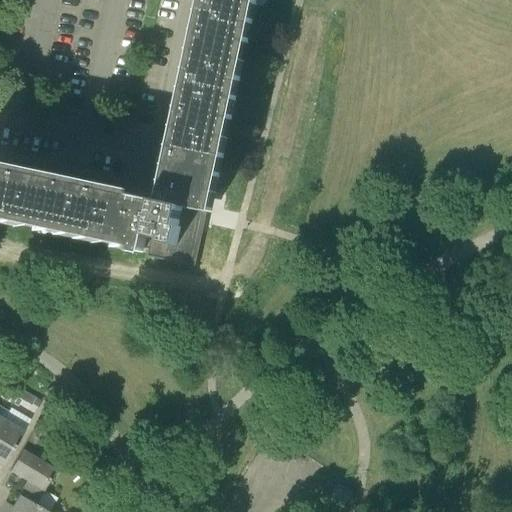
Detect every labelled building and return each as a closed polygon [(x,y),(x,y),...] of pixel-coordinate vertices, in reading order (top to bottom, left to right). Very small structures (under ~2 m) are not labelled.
[(239,51),(250,0),(207,0),(186,97),(166,187),(161,183),(161,178),(159,173),(157,168),(154,163),(150,160),(148,163),(146,167),(143,170),(139,172),(135,174),(132,175),(133,179),(136,182),(139,185),(142,188),(146,190),(150,191),(154,201),(152,206),(0,173),(0,217),(145,249),(148,236),(165,240),(164,243),(177,246),(181,228),(179,227),(183,207),(206,211),(228,105),(240,52),(239,51)] [(18,398),(22,391),(7,382),(2,389),(18,398)] [(31,406),(35,399),(22,391),(18,398),(31,406)] [(0,424),(0,466),(2,468),(23,432),(3,420),(0,424)] [(27,483),(42,492),(55,470),(29,455),(41,435),(34,430),(9,472),(27,483)] [(0,511),(46,511),(35,506),(42,492),(27,483),(11,510),(4,506),(0,511)]
